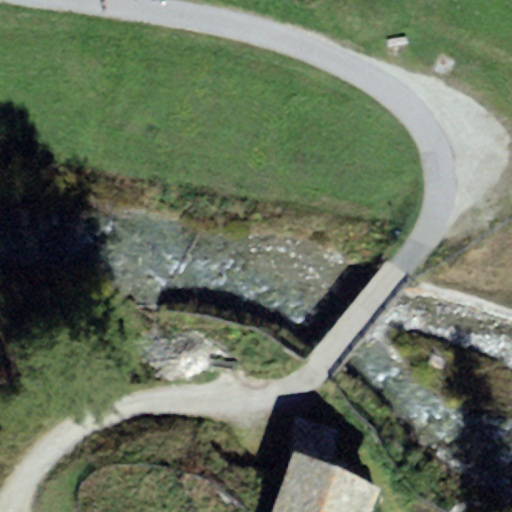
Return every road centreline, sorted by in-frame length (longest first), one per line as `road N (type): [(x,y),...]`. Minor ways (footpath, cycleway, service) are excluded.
road 1 (residential): [(60,0),(303,42),(382,84),(427,130),(442,184),(434,218),(398,270)]
road 2 (residential): [(321,369),(398,270)]
